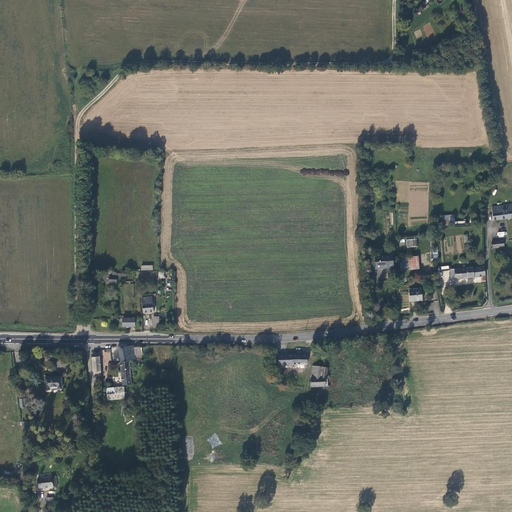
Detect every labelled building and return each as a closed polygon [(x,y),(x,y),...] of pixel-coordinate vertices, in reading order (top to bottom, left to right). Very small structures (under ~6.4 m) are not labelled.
[(511,205),(492,208),(493,221),(511,218),(511,205)] [(406,247),(417,247),(417,239),(406,239),(406,247)] [(503,241),(491,242),(491,249),(504,247),(503,241)] [(393,268),(393,255),(375,256),(376,268),(384,268),(393,268)] [(409,270),(408,257),(400,258),(401,271),(409,270)] [(419,270),(418,257),(408,257),(409,270),(419,270)] [(461,279),(486,276),(485,267),(473,269),(473,268),(451,270),(451,280),(461,279)] [(110,275),(103,275),(102,282),(108,282),(108,283),(117,283),(117,278),(110,277),(110,275)] [(421,290),(409,290),(410,303),(422,301),(421,290)] [(154,313),(152,298),(142,298),(144,314),(154,313)] [(122,320),(120,320),(120,324),(123,324),(123,328),(135,327),(135,319),(122,320)] [(118,345),(118,346),(120,362),(129,361),(136,360),(135,355),(137,355),(137,358),(142,357),(141,347),(134,347),(133,345),(128,346),(127,344),(118,345)] [(100,352),(93,352),(93,357),(93,372),(93,371),(94,375),(95,375),(101,375),(100,352)] [(279,365),(308,364),(308,363),(308,354),(306,354),(298,354),(293,354),(293,355),(279,355),(279,365)] [(120,362),(123,385),(132,384),(130,367),(129,361),(120,362)] [(315,374),(311,374),(310,374),(310,378),(311,378),(311,387),(330,386),(329,377),(326,377),(327,367),(316,366),(315,374)] [(62,375),(45,376),(47,387),(63,386),(62,375)] [(39,487),(57,487),(57,478),(38,479),(39,487)]
